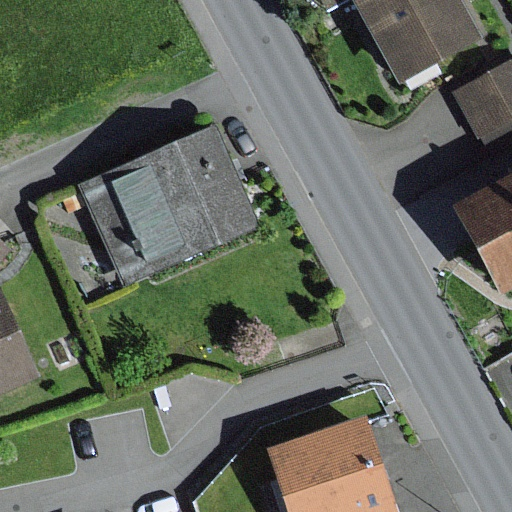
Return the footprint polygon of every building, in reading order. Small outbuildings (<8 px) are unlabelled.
[(319,0),(326,12),(346,1),(396,91),(478,47),(451,0),(319,0)] [(511,64),(453,96),(478,141),(511,122),(511,64)] [(213,130),(77,189),(122,291),(258,231),(213,130)] [(511,182),(451,216),(496,299),(511,290),(511,182)] [(0,270),(10,255),(0,247),(0,270)] [(0,400),(36,385),(0,303),(0,400)] [(389,511),(360,425),(264,457),(282,511),(389,511)]
